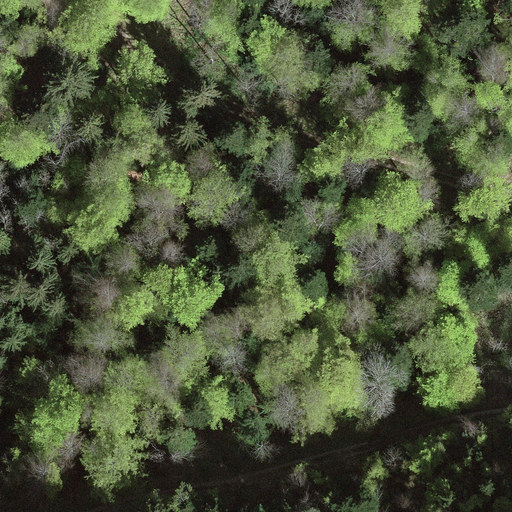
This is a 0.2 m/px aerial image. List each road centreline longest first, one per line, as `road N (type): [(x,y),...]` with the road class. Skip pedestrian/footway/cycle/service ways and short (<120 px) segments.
road 1 (track): [(511,196),(257,118),(69,0)]
road 2 (track): [(110,511),(511,411)]
